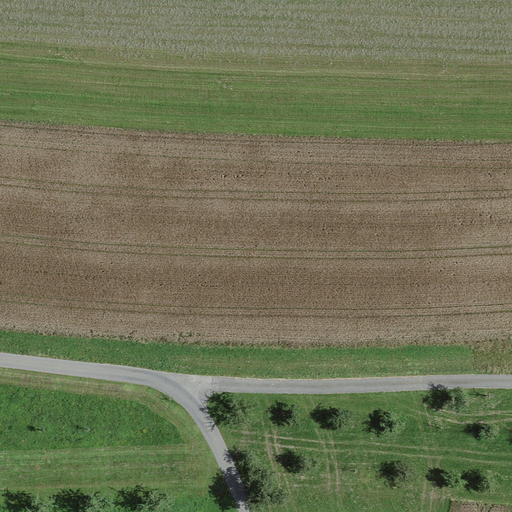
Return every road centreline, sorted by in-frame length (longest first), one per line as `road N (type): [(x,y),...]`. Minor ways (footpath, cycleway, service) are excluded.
road 1 (unclassified): [(511,384),(190,386)]
road 2 (unclassified): [(190,386),(0,360)]
road 3 (unclassified): [(246,511),(190,386)]
